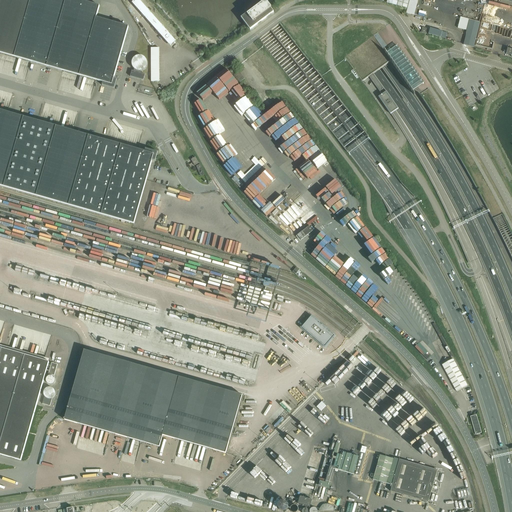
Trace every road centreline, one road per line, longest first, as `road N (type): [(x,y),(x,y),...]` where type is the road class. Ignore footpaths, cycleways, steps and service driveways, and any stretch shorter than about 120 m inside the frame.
road 1 (unclassified): [(495,511),(449,405),(399,345),(240,205),(185,111),(197,78),(301,10),(391,14),(427,65)]
road 2 (motorway): [(240,0),(391,198),(438,276),(477,363),(511,490)]
road 3 (motorway): [(254,0),(428,232),(511,422)]
road 4 (motorway): [(511,325),(472,229),(418,133),(316,0)]
road 5 (motorway): [(511,292),(457,174),(337,0)]
road 6 (unknown): [(221,506),(227,486),(323,390),(335,389),(380,418),(365,477),(374,511)]
road 7 (unclassified): [(239,511),(139,488),(0,506)]
road 8 (unclassified): [(427,65),(511,209)]
